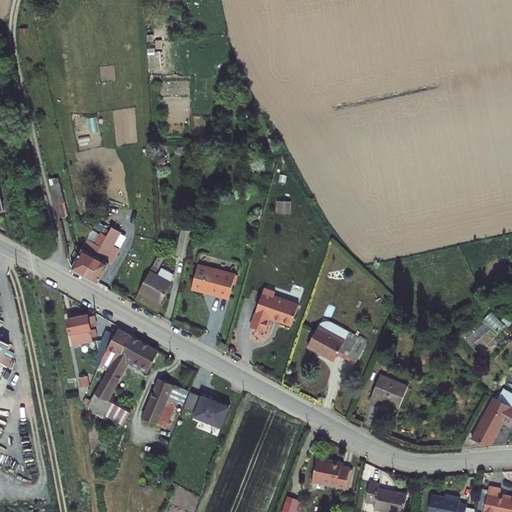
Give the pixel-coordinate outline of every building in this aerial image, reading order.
[(155,49),(148,49),(148,72),(162,72),(162,41),(155,40),(155,49)] [(165,120),(165,131),(188,130),(188,120),(165,120)] [(4,180),(0,180),(0,209),(11,207),(4,180)] [(276,213),(290,214),(291,202),(276,201),(276,213)] [(72,216),(61,217),(64,228),(74,226),(72,216)] [(192,227),(183,225),(177,251),(185,253),(192,227)] [(93,248),(85,244),(76,265),(87,271),(107,232),(104,229),(93,248)] [(111,234),(107,232),(87,271),(100,278),(110,257),(101,252),(111,234)] [(198,260),(192,283),(204,287),(204,285),(209,286),(211,289),(229,294),(235,271),(198,260)] [(156,271),(149,267),(138,286),(154,295),(169,267),(161,262),(156,271)] [(174,270),(169,267),(154,295),(161,299),(171,280),(169,279),(174,270)] [(274,287),(263,283),(250,322),(265,327),(270,311),(280,314),(280,317),(291,321),(298,300),(273,291),(274,287)] [(0,309),(3,303),(0,302),(0,368),(16,335),(0,328),(0,309)] [(95,321),(93,309),(88,310),(87,308),(69,310),(74,338),(90,336),(89,322),(95,321)] [(316,322),(306,341),(331,355),(334,348),(353,359),(366,337),(330,316),(323,315),(319,318),(316,322)] [(118,320),(114,328),(101,353),(104,354),(112,341),(117,344),(124,348),(134,329),(118,320)] [(481,361),(501,343),(495,336),(497,334),(485,320),(462,340),(481,361)] [(114,328),(103,322),(86,355),(97,362),(101,353),(114,328)] [(159,342),(134,329),(124,348),(117,344),(90,398),(124,418),(131,404),(115,396),(118,390),(112,386),(130,351),(150,362),(159,342)] [(335,361),(350,370),(354,365),(338,356),(335,361)] [(410,379),(383,366),(370,393),(378,397),(381,391),(401,400),(410,379)] [(160,376),(145,417),(159,422),(169,396),(178,400),(184,401),(189,389),(160,376)] [(0,405),(9,387),(0,382),(0,405)] [(511,391),(502,386),(498,392),(511,400),(511,391)] [(201,392),(190,387),(189,389),(184,401),(195,405),(192,412),(208,419),(208,418),(220,423),(229,400),(217,395),(217,397),(211,395),(212,393),(202,389),(201,392)] [(496,396),(491,393),(472,431),(490,439),(501,419),(511,423),(511,400),(498,392),(496,396)] [(178,400),(169,396),(159,422),(169,426),(178,400)] [(345,483),(349,460),(340,458),(341,455),(316,450),(312,472),(335,476),(334,481),(345,483)] [(383,476),(370,474),(367,497),(378,498),(377,504),(406,509),(410,487),(381,482),(383,476)] [(500,485),(489,483),(483,511),(511,511),(511,493),(499,491),(500,485)] [(460,495),(432,490),(428,510),(435,511),(465,511),(468,500),(460,499),(460,495)] [(304,511),(308,511),(314,497),(304,493),(298,510),(304,511)] [(312,511),(318,498),(314,497),(308,511),(312,511)]
